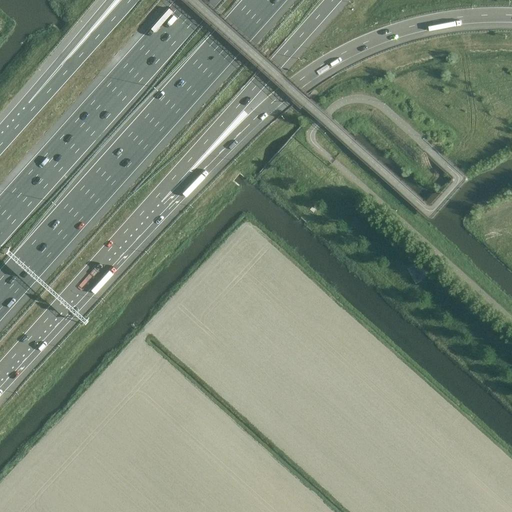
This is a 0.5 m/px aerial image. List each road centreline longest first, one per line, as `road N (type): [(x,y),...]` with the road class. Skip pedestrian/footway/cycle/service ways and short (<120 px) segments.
road 1 (motorway): [(156,197),(348,49),(433,19),(511,15)]
road 2 (motorway): [(0,298),(267,0)]
road 3 (motorway): [(194,0),(0,216)]
road 4 (motorway): [(156,197),(332,0)]
road 5 (motorway): [(0,371),(156,197)]
road 6 (motorway): [(128,0),(31,108)]
road 7 (motorway): [(114,0),(31,108)]
